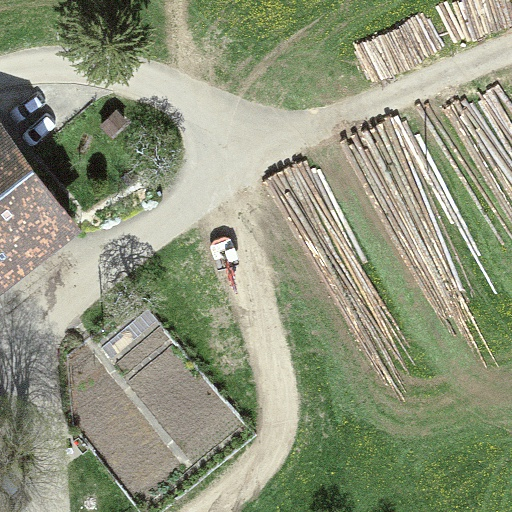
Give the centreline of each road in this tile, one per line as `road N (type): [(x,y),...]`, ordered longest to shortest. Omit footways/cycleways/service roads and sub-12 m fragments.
road 1 (unclassified): [(0,356),(24,324),(210,183),(280,143),(511,47)]
road 2 (track): [(196,511),(260,456),(280,397),(210,183)]
